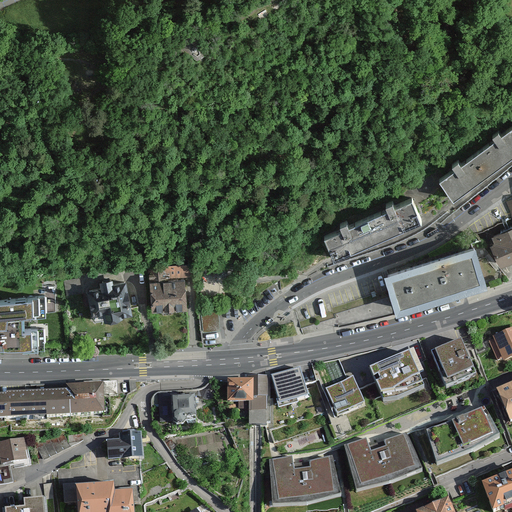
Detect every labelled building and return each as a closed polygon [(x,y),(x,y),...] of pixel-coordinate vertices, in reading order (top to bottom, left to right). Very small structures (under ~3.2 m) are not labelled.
[(454,168),(438,181),(453,200),(473,185),(511,155),(511,124),(502,133),(499,129),(492,133),(495,137),(461,163),(458,159),(451,164),(454,168)] [(344,229),(327,236),(337,258),(359,248),(402,228),(422,220),(412,198),(396,205),(394,200),(386,204),(388,209),(352,225),(349,219),(341,223),(344,229)] [(511,227),(495,236),(505,258),(511,254),(511,227)] [(472,250),(387,277),(398,311),(483,283),(472,250)] [(148,278),(185,277),(194,277),(194,264),(148,265),(148,278)] [(185,277),(148,278),(149,308),(186,307),(185,277)] [(125,281),(87,288),(93,320),(131,313),(125,281)] [(44,295),(0,299),(0,347),(44,346),(44,329),(22,330),(22,315),(46,313),(44,295)] [(217,312),(201,313),(203,333),(219,331),(217,312)] [(511,332),(489,343),(500,366),(511,360),(511,332)] [(475,376),(462,344),(433,356),(446,389),(475,376)] [(424,389),(409,355),(371,372),(386,406),(424,389)] [(303,367),(272,375),(280,407),(312,399),(303,367)] [(267,400),(267,374),(263,374),(259,374),(248,374),(248,379),(252,379),(252,401),(251,401),(251,425),(256,425),(267,425),(267,424),(267,400)] [(252,379),(248,379),(230,379),(230,401),(251,401),(252,401),(252,379)] [(363,406),(352,380),(326,390),(336,417),(363,406)] [(0,419),(100,418),(99,383),(64,383),(64,393),(4,393),(4,396),(0,396),(0,419)] [(511,383),(496,391),(510,424),(511,422),(511,383)] [(195,393),(171,394),(172,420),(176,423),(183,423),(186,419),(196,419),(195,393)] [(484,409),(427,434),(437,466),(472,453),(500,438),(484,409)] [(118,440),(105,440),(106,461),(143,460),(142,431),(118,431),(118,440)] [(366,440),(344,448),(357,493),(389,486),(422,472),(406,434),(383,442),(385,448),(371,453),(366,440)] [(24,439),(0,441),(0,454),(2,469),(28,466),(24,439)] [(292,457),(268,460),(273,508),(307,506),(341,498),(332,460),(310,463),(310,470),(293,471),(292,457)] [(511,471),(481,484),(491,511),(497,511),(511,506),(511,471)] [(112,484),(73,486),(74,511),(131,511),(131,491),(112,492),(112,484)] [(19,508),(0,508),(0,511),(48,511),(48,497),(19,497),(19,508)] [(452,511),(447,499),(418,511),(452,511)]
